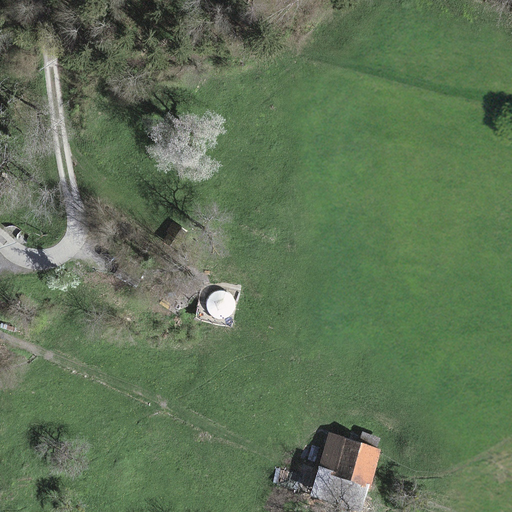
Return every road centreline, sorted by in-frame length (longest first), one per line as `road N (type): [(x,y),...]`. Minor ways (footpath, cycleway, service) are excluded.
road 1 (track): [(0,334),(303,467)]
road 2 (track): [(0,240),(25,260),(45,262),(68,242),(44,0)]
